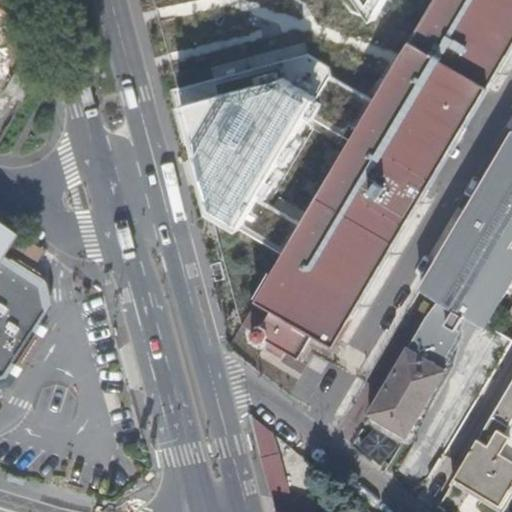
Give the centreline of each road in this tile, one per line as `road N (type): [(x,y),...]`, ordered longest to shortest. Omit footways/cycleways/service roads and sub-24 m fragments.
road 1 (secondary): [(111,242),(185,511)]
road 2 (residential): [(408,511),(199,346)]
road 3 (secondary): [(154,182),(104,0)]
road 4 (secondary): [(199,346),(154,182)]
road 5 (secondary): [(238,511),(199,346)]
road 6 (secondary): [(48,0),(89,156)]
